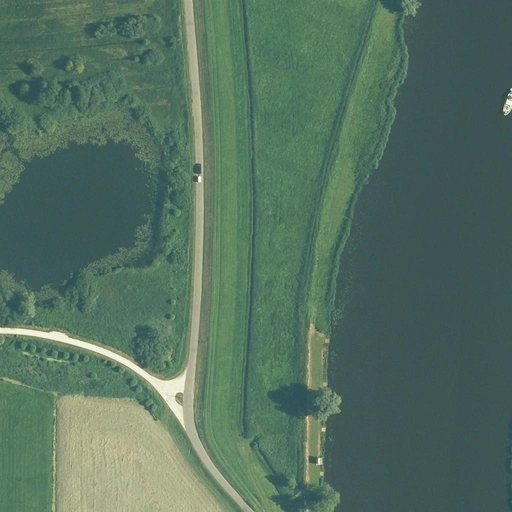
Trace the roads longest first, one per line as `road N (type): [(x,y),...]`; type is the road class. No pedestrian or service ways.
road 1 (unclassified): [(188,382),(198,144),(187,0)]
road 2 (unclassified): [(157,387),(94,349),(0,332)]
